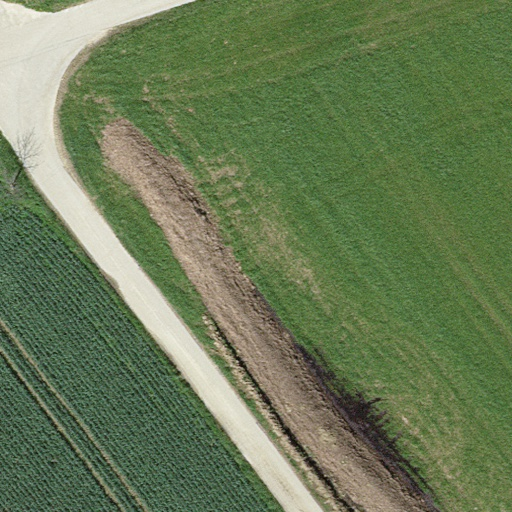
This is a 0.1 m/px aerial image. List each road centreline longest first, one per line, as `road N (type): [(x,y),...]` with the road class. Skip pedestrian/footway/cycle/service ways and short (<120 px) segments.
road 1 (track): [(294,511),(40,172),(0,72)]
road 2 (track): [(0,52),(165,0)]
